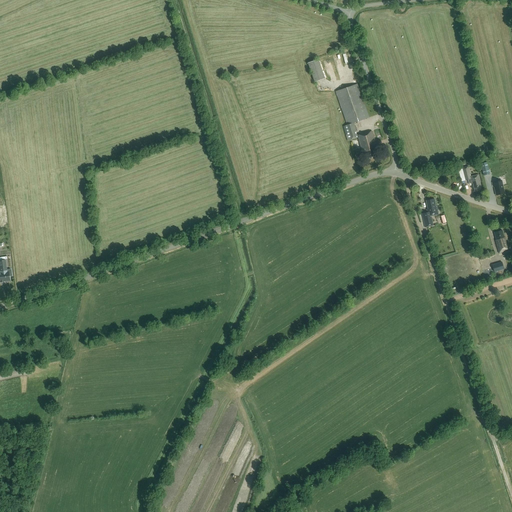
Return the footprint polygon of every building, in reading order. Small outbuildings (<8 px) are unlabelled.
[(308,62),(315,82),(325,78),(318,59),(308,62)] [(372,132),(357,136),(357,134),(356,135),(355,132),(356,132),(353,123),(368,118),(357,84),(336,91),(347,125),(343,126),(348,141),(358,138),(362,152),(362,151),(363,153),(364,153),(366,158),(377,155),(375,149),(377,148),(372,132)] [(487,162),(481,164),(483,175),(490,174),(487,162)] [(470,184),(472,183),(474,191),(482,189),(480,184),(479,184),(479,183),(481,183),(479,175),(471,177),(468,167),(461,168),(464,180),(469,179),(470,184)] [(494,184),(497,193),(505,191),(502,178),(492,180),(493,184),(494,184)] [(427,213),(422,214),(425,228),(433,226),(431,216),(438,215),(436,206),(434,199),(426,201),(428,209),(426,210),(427,213)] [(499,253),(510,250),(508,244),(507,244),(505,237),(504,238),(502,230),(494,233),(496,240),(495,240),(499,253)] [(0,281),(10,280),(10,276),(12,276),(12,270),(7,270),(6,261),(0,260),(0,281)] [(494,272),(504,269),(502,262),(492,265),(494,272)]
